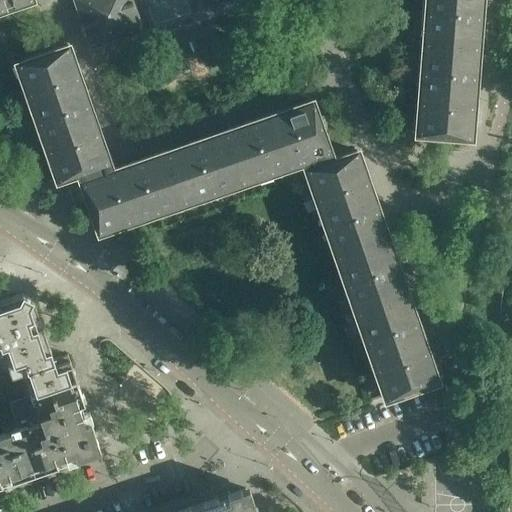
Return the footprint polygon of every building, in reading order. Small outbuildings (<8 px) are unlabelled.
[(142,30),(132,0),(74,0),(91,48),(142,30)] [(427,0),(427,12),(479,16),(480,0),(427,0)] [(474,76),(479,16),(427,12),(422,72),(474,76)] [(88,102),(78,73),(68,45),(19,62),(39,119),(88,102)] [(470,135),(474,76),(422,72),(418,131),(470,135)] [(328,149),(311,100),(255,120),(272,168),(304,157),(328,149)] [(111,170),(108,160),(88,102),(39,119),(59,177),(78,170),(99,229),(157,208),(140,160),(111,170)] [(272,168),(255,120),(195,140),(212,189),(272,168)] [(212,189),(195,140),(140,160),(157,208),(212,189)] [(332,158),(328,149),(304,157),(308,167),(332,158)] [(356,150),(332,158),(308,167),(328,225),(377,208),(356,150)] [(397,265),(377,208),(328,225),(348,282),(397,265)] [(416,322),(397,265),(348,282),(367,339),(416,322)] [(0,377),(23,371),(24,374),(18,376),(25,395),(76,379),(68,354),(53,358),(33,298),(22,292),(0,299),(0,377)] [(436,379),(426,351),(416,322),(367,339),(387,396),(436,379)] [(95,435),(90,420),(84,422),(75,395),(81,393),(76,379),(25,395),(25,396),(9,401),(19,429),(19,428),(34,473),(49,468),(47,462),(75,452),(77,458),(100,450),(95,435)] [(19,428),(19,429),(0,434),(0,478),(18,472),(20,478),(34,473),(19,428)] [(256,511),(248,487),(197,504),(199,511),(256,511)]
